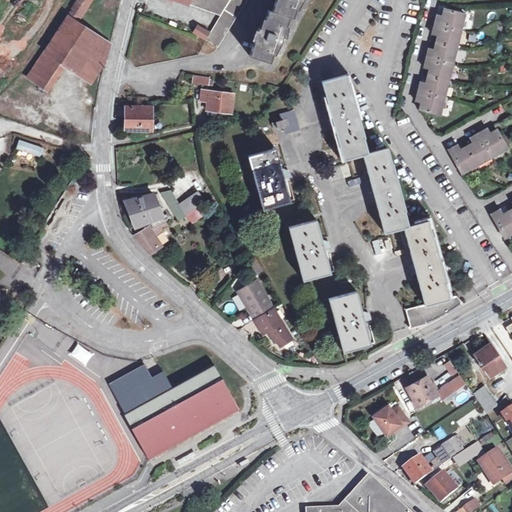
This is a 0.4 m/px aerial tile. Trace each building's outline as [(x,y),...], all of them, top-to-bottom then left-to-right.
[(74,0),(62,19),(73,26),(88,0),(74,0)] [(163,0),(218,20),(228,4),(217,0),(163,0)] [(231,0),(208,37),(204,44),(216,51),(249,0),(231,0)] [(276,0),(271,15),(268,14),(265,22),(262,21),(258,32),(257,31),(247,59),(268,67),(270,60),(273,60),(278,51),(282,41),(284,42),(288,31),(285,30),(288,21),(292,22),(295,15),(296,15),(302,6),(303,0),(276,0)] [(434,29),(462,35),(466,19),(444,14),(442,21),(437,19),(434,29)] [(41,53),(60,64),(89,82),(103,60),(106,48),(73,26),(62,19),(41,53)] [(436,47),(458,52),(462,35),(434,29),(432,38),(438,40),(436,47)] [(195,38),(204,44),(208,37),(199,31),(195,38)] [(427,62),(454,69),(458,52),(436,47),(435,53),(429,52),(427,62)] [(60,64),(41,53),(24,79),(44,89),(60,64)] [(430,73),(429,80),(450,85),(454,69),(427,62),(425,72),(430,73)] [(371,197),(373,205),(377,204),(386,237),(404,233),(414,270),(410,271),(413,280),(416,279),(424,310),(406,315),(410,334),(424,331),(424,328),(463,310),(456,304),(448,304),(429,226),(408,231),(387,152),(367,157),(346,79),(322,86),(332,123),(328,124),(330,133),(334,132),(343,164),(364,159),(375,196),(371,197)] [(420,96),(446,102),(450,85),(429,80),(427,87),(422,86),(420,96)] [(191,90),(205,91),(206,84),(191,83),(191,90)] [(446,102),(420,96),(417,106),(423,107),(421,114),(442,119),(446,102)] [(225,98),(192,100),(193,110),(200,110),(201,119),(227,118),(225,98)] [(150,133),(150,113),(145,113),(126,113),(126,134),(150,133)] [(281,129),(285,128),(284,123),(269,126),(270,132),(274,132),(275,134),(282,132),(281,129)] [(491,133),(482,138),(495,163),(511,154),(500,135),(494,138),(491,133)] [(495,163),(482,138),(472,143),(475,148),(469,152),(480,172),(495,163)] [(39,157),(42,147),(17,139),(14,148),(39,157)] [(480,172),(469,152),(464,154),(462,149),(452,155),(465,180),(480,172)] [(278,172),(272,152),(245,158),(259,212),(286,205),(280,182),(286,180),(284,174),(282,174),(281,171),(278,172)] [(182,197),(175,202),(171,196),(161,198),(176,221),(184,217),(189,224),(202,214),(199,210),(204,206),(198,197),(187,204),(182,197)] [(153,244),(156,242),(164,236),(162,234),(167,231),(165,227),(172,224),(170,219),(163,221),(153,200),(124,207),(134,232),(143,229),(143,230),(140,231),(143,237),(137,239),(133,241),(148,258),(159,252),(153,244)] [(508,243),(511,240),(511,216),(511,214),(505,217),(502,213),(494,218),(508,243)] [(317,245),(311,224),(285,232),(300,285),(326,277),(320,255),(326,253),(324,246),(322,247),(321,244),(317,245)] [(134,232),(137,239),(143,237),(140,231),(143,230),(143,229),(134,232)] [(161,251),(156,242),(153,244),(159,252),(161,251)] [(33,259),(28,267),(37,272),(42,265),(33,259)] [(265,280),(259,271),(252,276),(258,284),(265,280)] [(258,328),(277,317),(261,289),(242,300),(258,328)] [(358,317),(352,297),(324,304),(339,357),(367,349),(360,327),(366,325),(365,319),(363,319),(362,316),(358,317)] [(277,317),(258,328),(267,342),(271,340),(278,351),(281,349),(284,354),(295,347),(277,317)] [(482,370),(487,379),(504,368),(489,345),(473,355),(478,364),(476,366),(480,371),(482,370)] [(34,380),(0,396),(0,406),(4,415),(10,415),(23,409),(27,417),(46,407),(47,399),(67,401),(70,407),(82,401),(87,410),(95,406),(72,358),(55,366),(50,366),(39,371),(38,381),(34,380)] [(145,364),(110,384),(150,457),(237,409),(213,365),(172,388),(163,372),(152,378),(145,364)] [(435,380),(438,386),(452,378),(448,372),(435,380)] [(449,390),(454,396),(465,387),(460,380),(449,389),(449,390)] [(418,411),(426,407),(438,400),(439,400),(437,397),(427,381),(407,392),(418,411)] [(445,402),(454,396),(449,390),(437,397),(439,400),(444,400),(445,402)] [(473,397),(482,412),(493,404),(483,390),(473,397)] [(462,428),(483,415),(473,400),(453,413),(462,428)] [(493,404),(482,412),(486,417),(497,410),(493,404)] [(426,407),(418,411),(422,418),(430,413),(426,407)] [(388,410),(373,420),(386,439),(393,435),(401,429),(402,431),(409,426),(398,411),(392,415),(388,410)] [(510,423),(511,425),(511,412),(503,419),(507,425),(510,423)] [(448,456),(463,449),(456,436),(442,443),(448,456)] [(0,456),(9,453),(3,438),(0,439),(0,456)] [(477,447),(471,451),(475,457),(481,453),(477,447)] [(438,462),(432,467),(434,471),(430,473),(420,460),(404,472),(416,488),(452,463),(443,449),(434,456),(438,462)] [(383,466),(397,456),(392,450),(376,460),(383,466)] [(194,451),(176,460),(178,464),(196,455),(194,451)] [(471,451),(455,462),(460,468),(476,458),(475,457),(471,451)] [(511,473),(498,453),(483,464),(482,469),(495,489),(511,476),(511,473)] [(238,465),(241,470),(250,464),(247,460),(238,465)] [(441,506),(458,492),(445,477),(428,491),(441,506)] [(402,511),(368,482),(350,503),(315,505),(315,511),(402,511)]
